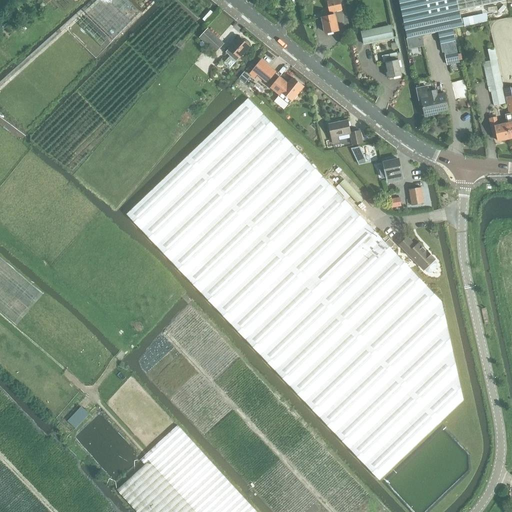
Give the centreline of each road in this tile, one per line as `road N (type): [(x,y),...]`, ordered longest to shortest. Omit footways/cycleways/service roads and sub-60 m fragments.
road 1 (residential): [(474,511),(497,474),(499,427),(461,250),(465,165)]
road 2 (tertiary): [(465,165),(416,146),(231,0)]
road 3 (track): [(333,511),(170,339)]
road 4 (track): [(202,511),(64,372)]
